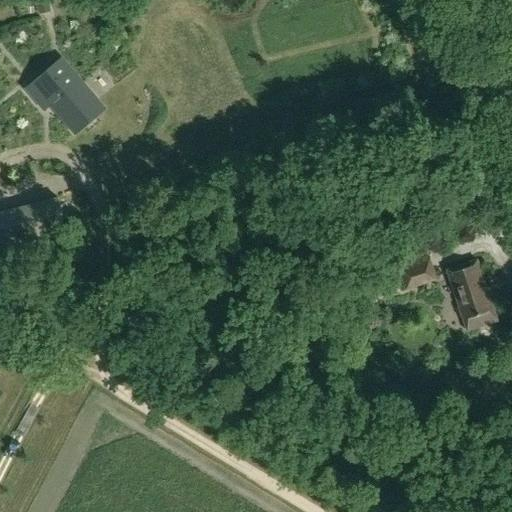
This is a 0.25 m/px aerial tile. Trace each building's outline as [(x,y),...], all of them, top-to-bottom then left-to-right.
[(50,9),(48,0),(36,3),(38,12),(50,9)] [(32,34),(0,61),(16,81),(24,74),(45,99),(70,78),(32,34)] [(95,133),(101,154),(169,136),(171,145),(175,145),(162,96),(146,100),(149,115),(131,120),(132,124),(95,133)] [(438,281),(431,255),(398,266),(405,291),(438,281)] [(479,262),(450,271),(449,271),(467,331),(498,322),(493,305),(491,306),(485,285),(486,285),(479,262)] [(445,281),(417,291),(423,309),(452,299),(445,281)]
